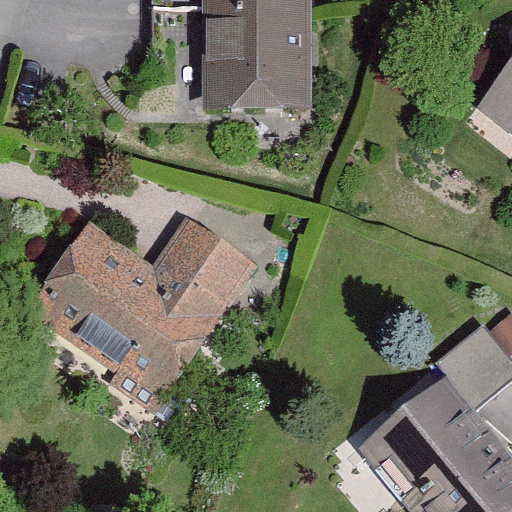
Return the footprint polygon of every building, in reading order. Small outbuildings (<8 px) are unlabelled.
[(312,0),(205,0),(204,112),(312,113),(312,0)] [(511,73),(483,111),(511,132),(511,73)] [(152,276),(87,229),(28,310),(155,402),(253,267),(191,222),(152,276)] [(511,313),(437,359),(478,407),(511,379),(511,313)] [(511,511),(511,462),(447,382),(363,449),(414,511),(511,511)]
